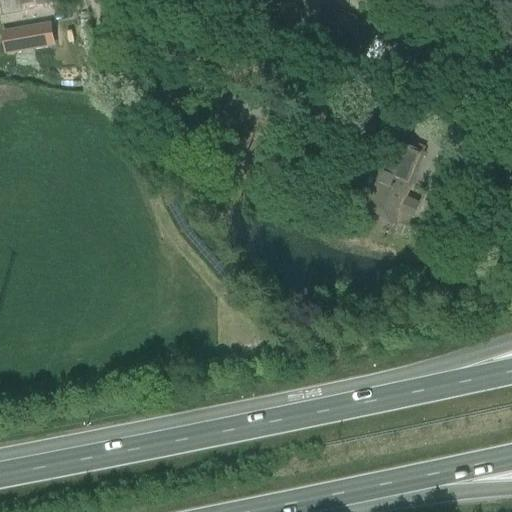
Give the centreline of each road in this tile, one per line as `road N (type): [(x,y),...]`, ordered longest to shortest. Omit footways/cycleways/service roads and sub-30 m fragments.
road 1 (primary): [(511,371),(0,474)]
road 2 (track): [(96,0),(163,234),(262,344)]
road 3 (primary): [(250,511),(511,458)]
